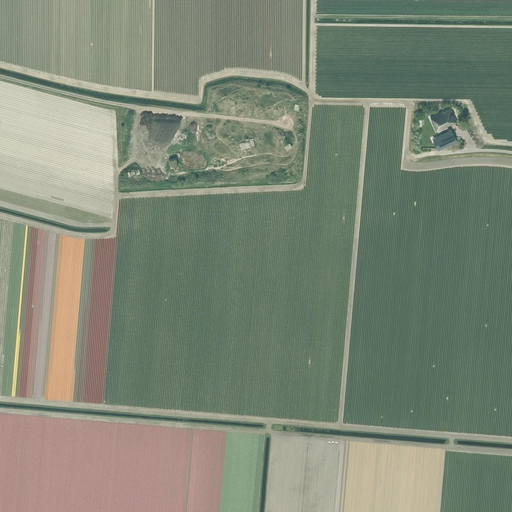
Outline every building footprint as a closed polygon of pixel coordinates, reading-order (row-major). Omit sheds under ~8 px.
[(231,96),(230,94),(229,94),(230,98),(222,100),(224,106),(232,104),(232,107),(234,107),(233,104),(239,102),(237,96),(233,97),(233,96),(231,96)] [(249,99),(248,98),(246,99),(247,102),(243,103),(243,104),(246,111),(251,110),(251,112),(253,111),(252,109),(257,107),(254,99),(252,100),(251,99),(249,99)] [(279,101),(277,98),(276,99),(278,102),(271,105),(274,111),(278,109),(279,111),(281,110),(282,111),(283,111),(281,108),(287,105),(284,98),(279,101)] [(437,132),(456,122),(449,108),(430,118),(432,122),(437,132)] [(438,150),(456,141),(450,130),(433,139),(438,150)] [(283,135),(277,133),(275,139),(280,141),(280,143),(281,143),(282,142),(283,142),(283,141),(285,136),(284,136),(285,134),(283,134),(283,135)] [(251,139),(248,139),(248,138),(246,139),(245,140),(246,141),(250,141),(251,147),(255,146),(254,140),(254,138),(251,139)] [(242,150),(251,147),(250,141),(246,141),(240,143),(239,145),(240,149),(242,150)] [(171,168),(178,166),(176,158),(169,160),(171,168)] [(136,168),(134,169),(133,167),(133,168),(132,168),(132,171),(128,172),(128,173),(128,177),(129,177),(133,176),(134,179),(134,178),(135,178),(136,179),(135,176),(140,174),(139,170),(136,170),(136,168)]
